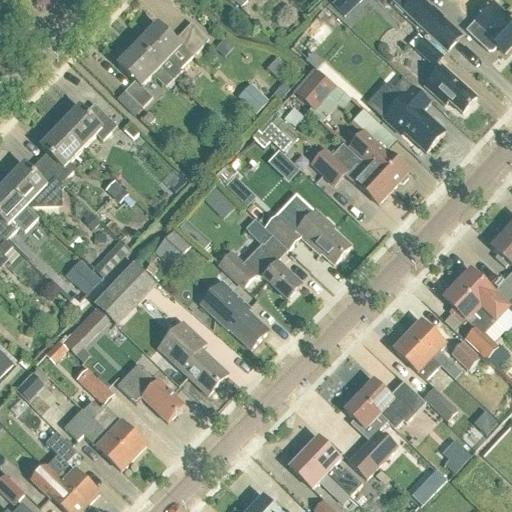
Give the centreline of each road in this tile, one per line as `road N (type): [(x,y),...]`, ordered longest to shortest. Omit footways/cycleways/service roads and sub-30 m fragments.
road 1 (residential): [(511,129),(159,511)]
road 2 (tertiary): [(0,104),(102,0)]
